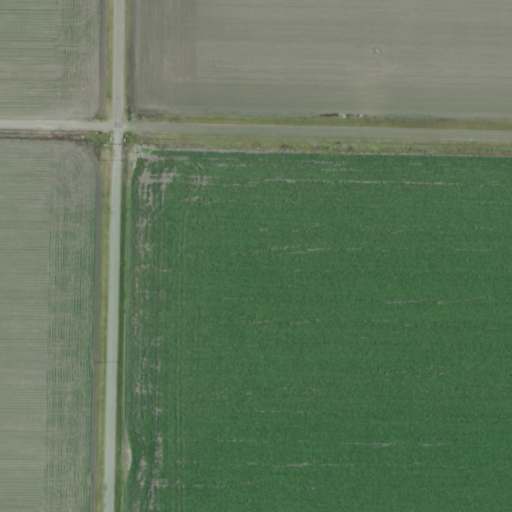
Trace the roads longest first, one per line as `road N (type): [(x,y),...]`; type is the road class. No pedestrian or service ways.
road 1 (residential): [(111,0),(101,511)]
road 2 (residential): [(0,128),(511,137)]
